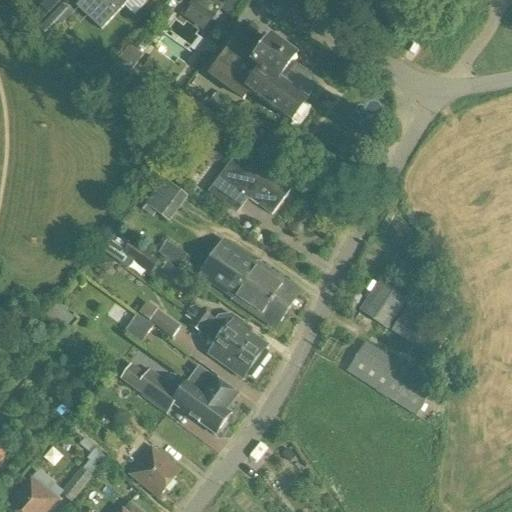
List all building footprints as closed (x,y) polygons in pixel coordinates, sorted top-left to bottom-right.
[(59,0),(47,0),(41,7),(49,14),(61,1),(59,0)] [(82,0),(77,6),(101,29),(129,0),(82,0)] [(0,15),(1,19),(16,14),(13,4),(0,7),(0,15)] [(62,7),(40,29),(49,38),(71,15),(62,7)] [(312,94),(315,82),(295,67),(301,59),(275,40),(275,41),(269,37),(257,53),(238,39),(209,77),(245,104),(252,93),(294,124),(308,104),(306,103),(312,94)] [(140,76),(160,91),(169,78),(150,64),(140,76)] [(235,110),(216,95),(208,105),(228,120),(235,110)] [(185,140),(200,119),(176,102),(161,123),(185,140)] [(209,192),(232,209),(244,194),(273,215),(293,188),(240,150),(209,192)] [(163,178),(144,203),(169,223),(188,198),(163,178)] [(132,261),(152,275),(162,260),(133,241),(119,231),(103,251),(117,262),(127,269),(132,261)] [(256,263),(223,241),(199,276),(233,299),(232,301),(250,314),(252,310),(277,327),(299,295),(288,287),(289,284),(257,262),(256,263)] [(103,258),(97,268),(106,275),(113,265),(103,258)] [(162,271),(180,285),(186,277),(167,263),(162,271)] [(380,283),(361,312),(388,330),(407,300),(380,283)] [(144,303),(156,310),(163,298),(151,291),(144,303)] [(409,300),(398,324),(431,339),(442,315),(409,300)] [(196,320),(202,311),(197,308),(191,309),(188,314),(196,320)] [(158,311),(149,322),(172,339),(180,328),(158,311)] [(202,311),(196,320),(206,327),(213,332),(262,366),(269,356),(268,353),(265,351),(267,347),(251,336),(251,331),(252,330),(232,316),(219,318),(216,321),(202,311)] [(154,327),(137,315),(125,332),(142,344),(154,327)] [(206,327),(196,320),(191,327),(200,334),(205,328),(206,327)] [(253,379),(262,366),(213,332),(207,340),(216,346),(210,355),(244,380),(246,376),(249,379),(253,379)] [(435,388),(367,344),(349,374),(416,417),(435,388)] [(167,414),(174,405),(191,418),(192,416),(200,422),(199,424),(216,436),(231,415),(227,412),(197,390),(189,384),(188,385),(186,384),(175,399),(150,380),(134,369),(125,380),(167,414)] [(78,382),(92,394),(101,383),(88,371),(78,382)] [(205,379),(197,390),(227,412),(238,397),(214,380),(211,384),(205,379)] [(133,415),(125,422),(139,438),(147,430),(133,415)] [(180,472),(152,449),(130,475),(159,498),(180,472)] [(81,470),(61,495),(71,503),(92,478),(81,470)] [(48,511),(58,500),(31,478),(7,506),(13,511),(48,511)]
